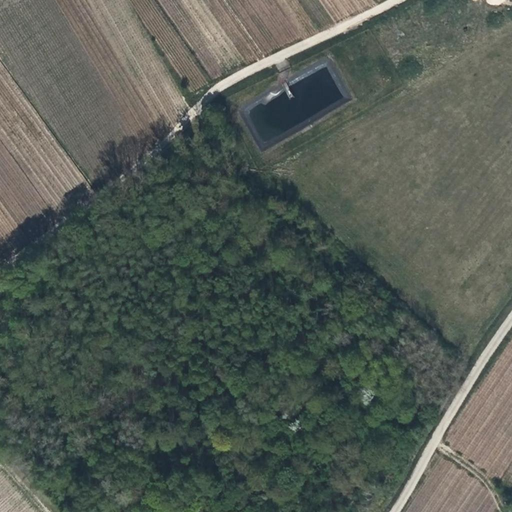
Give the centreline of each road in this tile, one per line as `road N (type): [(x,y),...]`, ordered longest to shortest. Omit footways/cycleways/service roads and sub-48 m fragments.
road 1 (track): [(0,269),(237,77),(394,0)]
road 2 (track): [(511,317),(395,511)]
